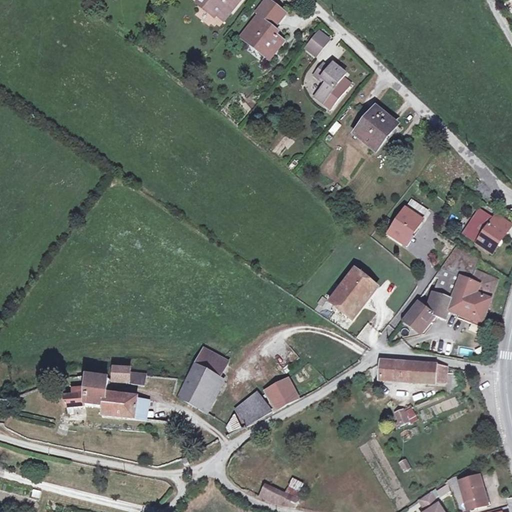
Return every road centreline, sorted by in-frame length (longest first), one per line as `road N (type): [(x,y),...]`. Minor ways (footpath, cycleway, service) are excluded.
road 1 (residential): [(506,373),(383,355),(241,441),(211,469)]
road 2 (residential): [(311,0),(511,192)]
road 3 (track): [(0,438),(172,474),(187,494)]
